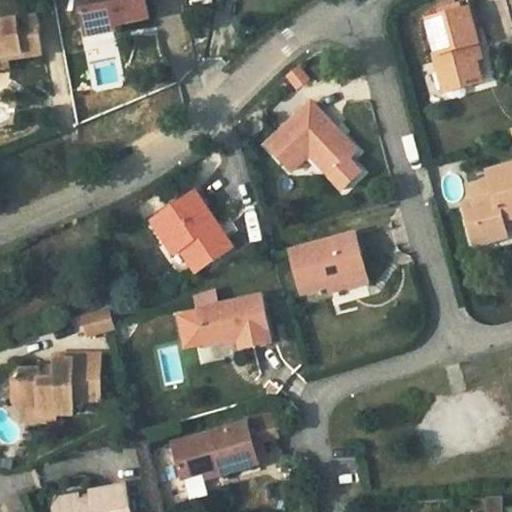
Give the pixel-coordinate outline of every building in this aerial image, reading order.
[(80,0),(87,31),(116,25),(150,17),(146,0),(80,0)] [(482,82),(476,61),(472,46),(478,44),(480,44),(470,9),(430,20),(439,54),(436,55),(446,92),(482,82)] [(0,61),(10,60),(44,55),(38,16),(0,22),(0,61)] [(117,31),(116,25),(87,31),(88,37),(117,31)] [(472,46),(476,61),(482,59),(478,44),(472,46)] [(0,61),(0,70),(11,69),(10,60),(0,61)] [(297,69),(287,78),(298,90),(307,81),(297,69)] [(294,171),(311,154),(318,148),(338,168),(340,170),(359,151),(312,103),(267,146),(294,171)] [(318,148),(311,154),(331,174),(338,168),(318,148)] [(481,228),(485,244),(507,238),(503,222),(511,219),(511,165),(489,172),(491,180),(470,187),(474,204),(466,206),(472,230),(481,228)] [(172,234),(183,250),(200,273),(236,248),(197,191),(154,221),(166,238),(172,234)] [(481,228),(472,230),(476,247),(485,244),(481,228)] [(172,234),(166,238),(177,254),(183,250),(172,234)] [(332,287),(370,276),(358,234),(292,252),(304,294),(332,287)] [(370,276),(332,287),(333,292),(371,282),(370,276)] [(198,296),(201,310),(208,345),(241,338),(243,349),(273,342),(264,296),(215,307),(212,292),(198,296)] [(86,337),(115,331),(109,306),(80,312),(86,337)] [(44,377),(44,368),(26,368),(17,375),(17,402),(25,409),(43,409),(43,414),(58,414),(77,414),(78,401),(103,401),(103,354),(58,353),(58,363),(58,377),(44,377)] [(44,363),(44,368),(44,377),(58,377),(58,363),(44,363)] [(43,409),(25,409),(24,420),(57,420),(58,414),(43,414),(43,409)] [(272,411),(249,417),(255,443),(279,438),(272,411)] [(219,476),(250,468),(243,444),(254,441),(248,423),(175,444),(185,479),(207,473),(217,470),(219,476)] [(261,465),(254,441),(243,444),(250,468),(261,465)] [(208,480),(219,476),(217,470),(207,473),(208,480)] [(82,501),(81,495),(61,499),(55,507),(56,511),(132,511),(127,486),(93,492),(94,499),(82,501)] [(93,492),(81,495),(82,501),(94,499),(93,492)] [(490,511),(505,511),(504,497),(490,497),(490,511)]
